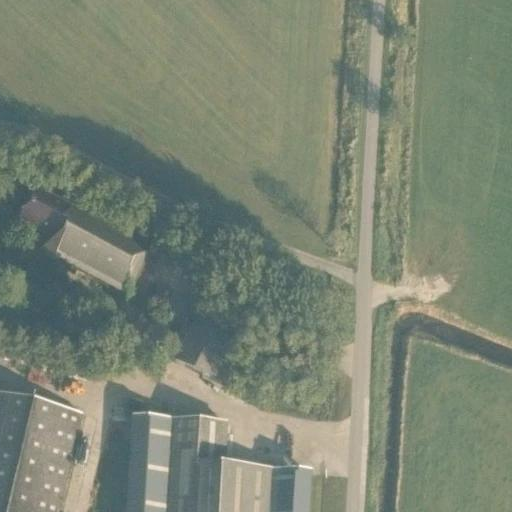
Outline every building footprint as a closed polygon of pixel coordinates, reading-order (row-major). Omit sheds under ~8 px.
[(71,212),(34,193),(18,222),(50,239),(43,252),(53,258),(49,264),(126,305),(156,248),(75,204),(71,212)] [(156,318),(134,305),(109,348),(132,361),(156,318)] [(259,344),(205,311),(173,365),(228,397),(259,344)] [(57,511),(79,418),(0,399),(0,511),(57,511)] [(139,404),(126,401),(123,414),(137,417),(139,404)] [(127,511),(309,511),(312,476),(224,471),(226,427),(133,421),(127,511)]
